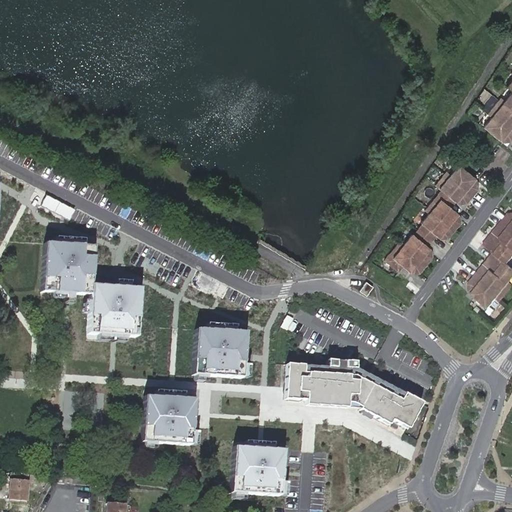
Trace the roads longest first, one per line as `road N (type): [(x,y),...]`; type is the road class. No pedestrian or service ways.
road 1 (residential): [(0,161),(253,296)]
road 2 (residential): [(253,296),(272,325),(268,402),(277,424),(321,448),(335,466),(330,511)]
road 3 (residential): [(511,179),(403,324)]
road 4 (residential): [(253,296),(323,285),(403,324)]
